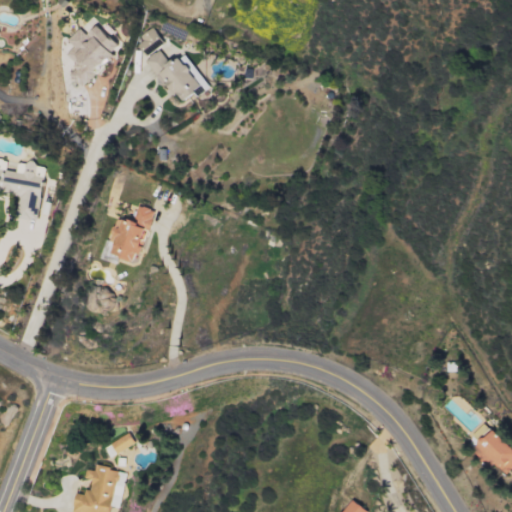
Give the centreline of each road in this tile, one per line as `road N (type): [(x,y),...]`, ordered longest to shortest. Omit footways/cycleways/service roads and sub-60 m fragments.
road 1 (tertiary): [(0,349),(92,388),(132,390),(261,361),(341,380),(408,436),(454,511)]
road 2 (residential): [(7,511),(59,380)]
